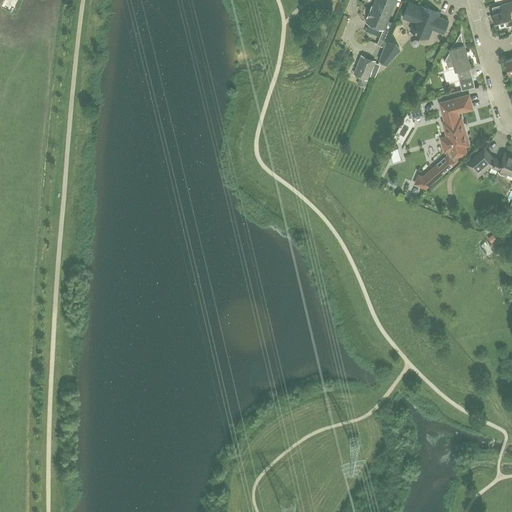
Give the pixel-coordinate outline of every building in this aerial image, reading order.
[(369,17),(367,22),(383,29),(379,38),(385,41),(389,31),(383,29),(395,0),(375,0),(373,7),(372,6),(367,16),(369,17)] [(494,16),(492,16),(494,23),(496,23),(497,26),(504,24),(505,25),(506,26),(510,25),(511,24),(511,22),(511,21),(511,1),(503,3),(505,10),(493,13),(494,16)] [(409,2),(403,17),(414,22),(411,30),(413,27),(429,34),(428,37),(429,37),(433,28),(444,33),(449,21),(438,16),(439,12),(422,5),(421,6),(409,2)] [(457,69),(470,65),(461,32),(452,47),(451,47),(451,49),(444,61),(446,61),(447,67),(455,64),(457,69)] [(388,42),(380,60),(387,65),(401,50),(400,48),(398,48),(390,43),(390,42),(388,42)] [(368,79),(376,60),(362,54),(354,73),(368,79)] [(459,79),(460,81),(462,90),(475,86),(474,82),(473,76),(460,79),(459,79)] [(448,155),(422,177),(419,176),(415,185),(425,189),(444,172),(457,160),(456,156),(466,153),(464,146),(469,145),(465,131),(468,128),(466,123),(463,122),(461,117),(459,117),(457,112),(471,109),(467,95),(440,102),(445,121),(443,121),(447,136),(443,137),(448,155)] [(421,102),(414,104),(410,111),(411,114),(409,115),(410,118),(425,114),(421,102)] [(485,148),(469,161),(478,172),(487,164),(498,169),(499,170),(500,172),(501,173),(503,173),(505,173),(507,172),(511,174),(511,154),(505,152),(501,160),(492,156),(485,148)] [(502,202),(498,212),(506,215),(510,206),(502,202)] [(502,250),(498,244),(491,248),(495,255),(502,250)] [(503,295),(511,292),(509,283),(501,285),(503,295)]
